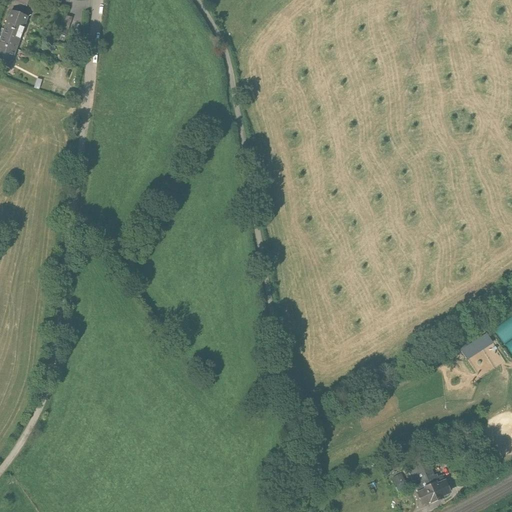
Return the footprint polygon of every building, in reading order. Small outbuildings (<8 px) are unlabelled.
[(10,12),(4,28),(21,35),(27,18),(10,12)] [(66,16),(62,28),(68,30),(72,18),(66,16)] [(4,28),(0,39),(0,45),(15,51),(21,35),(4,28)] [(63,44),(68,30),(62,28),(57,42),(63,44)] [(0,64),(9,68),(15,51),(0,45),(0,64)] [(486,335),(461,351),(467,361),(492,345),(486,335)] [(430,459),(422,463),(431,484),(438,481),(431,466),(433,465),(430,459)] [(424,487),(431,484),(422,463),(420,460),(412,464),(413,468),(408,470),(418,492),(425,489),(424,487)] [(402,473),(391,478),(396,487),(406,482),(402,473)] [(438,481),(431,484),(439,501),(446,498),(445,496),(453,493),(447,480),(439,483),(438,481)] [(439,501),(431,484),(424,487),(425,489),(418,492),(423,505),(431,501),(433,504),(439,501)]
